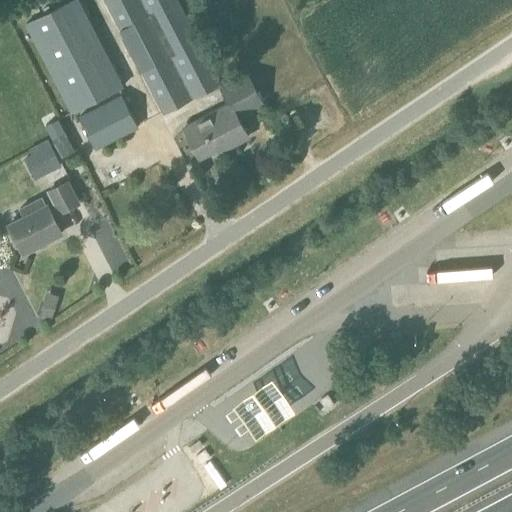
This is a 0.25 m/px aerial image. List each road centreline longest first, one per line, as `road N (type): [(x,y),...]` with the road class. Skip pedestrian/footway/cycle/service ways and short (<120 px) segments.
road 1 (unclassified): [(0,394),(511,46)]
road 2 (motorway): [(511,452),(400,511)]
